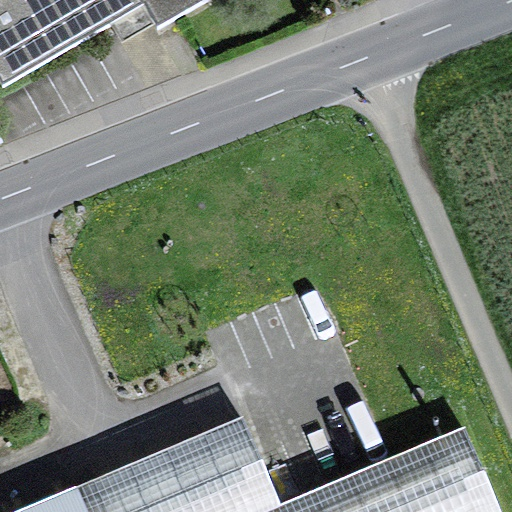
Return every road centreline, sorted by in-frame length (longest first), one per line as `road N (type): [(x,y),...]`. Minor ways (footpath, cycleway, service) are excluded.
road 1 (tertiary): [(511,0),(0,197)]
road 2 (track): [(369,55),(511,397)]
